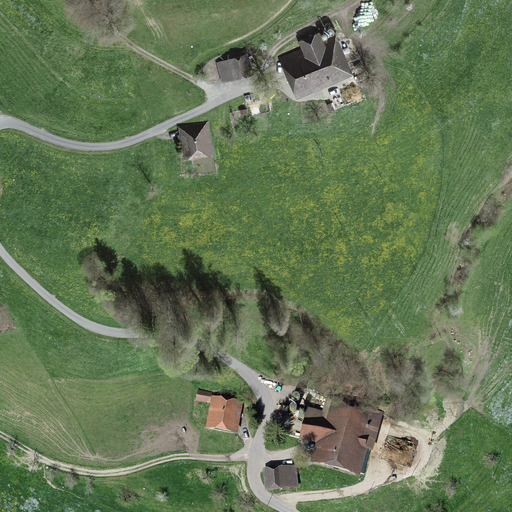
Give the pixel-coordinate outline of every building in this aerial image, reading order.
[(289,62),(301,90),(351,69),(337,34),(322,40),(319,33),(303,40),(309,54),(289,62)] [(254,72),(247,50),(228,55),(229,59),(218,62),(223,81),(254,72)] [(186,131),(190,151),(206,149),(202,125),(193,127),(193,130),(186,131)] [(199,391),(197,400),(209,402),(211,393),(199,391)] [(335,401),(329,423),(309,417),(308,421),(305,420),(302,430),(326,437),(319,462),(354,472),(360,448),(370,450),(380,414),(335,401)] [(212,425),(233,428),(237,407),(217,404),(212,425)] [(296,468),(268,471),(270,488),(281,487),(281,490),(297,488),(296,468)]
